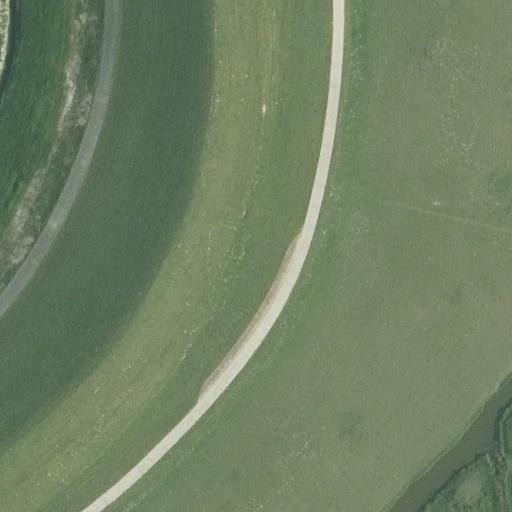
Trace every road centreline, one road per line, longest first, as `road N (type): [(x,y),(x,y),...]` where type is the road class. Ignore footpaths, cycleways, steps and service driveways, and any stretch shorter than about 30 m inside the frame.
road 1 (track): [(94,511),(204,406),(269,325),(296,275),(334,117),(340,0)]
road 2 (track): [(115,0),(110,64),(89,148),(0,314)]
